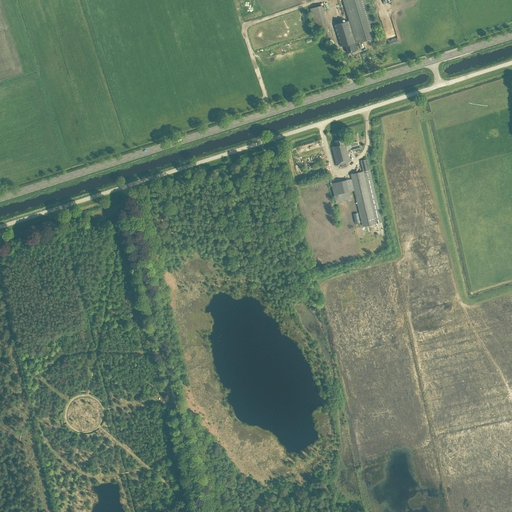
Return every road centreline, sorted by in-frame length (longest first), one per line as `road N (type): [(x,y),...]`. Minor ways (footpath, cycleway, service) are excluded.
road 1 (unclassified): [(439,85),(0,226)]
road 2 (primary): [(0,198),(431,60)]
road 3 (track): [(201,511),(126,206)]
